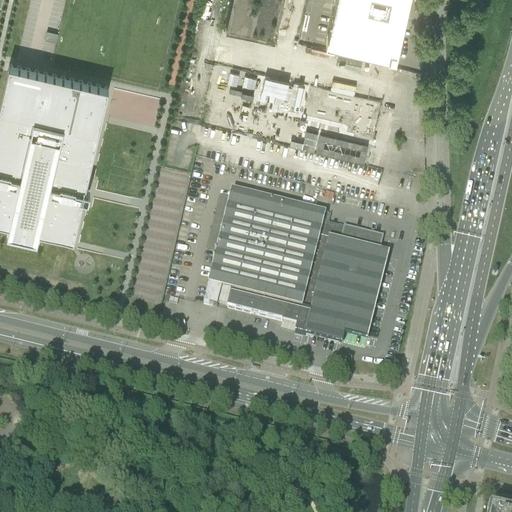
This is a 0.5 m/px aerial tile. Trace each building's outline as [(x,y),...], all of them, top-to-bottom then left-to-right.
[(230,0),(225,23),(274,35),(275,30),(287,33),(294,0),(230,0)] [(335,0),(328,34),(327,34),(325,42),(328,43),(334,44),(387,55),(387,56),(394,57),(395,58),(397,48),(407,0),(335,0)] [(304,32),(305,14),(297,14),(296,32),(304,32)] [(58,37),(46,34),(44,40),(56,43),(58,37)] [(37,238),(38,233),(39,234),(40,231),(73,238),(83,196),(86,197),(86,196),(88,197),(90,189),(89,189),(87,189),(88,188),(85,187),(98,131),(99,125),(100,122),(101,116),(102,113),(103,107),(104,105),(105,99),(105,98),(106,96),(107,89),(108,87),(9,64),(8,65),(8,67),(7,72),(7,73),(6,75),(6,78),(5,81),(5,82),(4,84),(3,90),(2,93),(1,99),(0,102),(0,101),(0,221),(7,223),(6,226),(7,226),(8,226),(7,231),(6,231),(37,238)] [(263,78),(259,100),(264,101),(265,94),(274,96),(273,103),(278,104),(277,109),(287,111),(288,106),(297,109),(303,85),(293,83),(292,87),(287,86),(288,83),(278,81),(269,79),(263,78)] [(140,95),(135,103),(142,107),(142,108),(148,112),(154,102),(140,95)] [(231,192),(205,295),(203,304),(216,308),(221,288),(232,291),(231,295),(230,295),(226,309),(282,322),(283,319),(297,322),(296,326),(304,328),(303,334),(340,343),(344,327),(365,333),(380,270),(375,269),(383,238),(343,228),(341,239),(329,236),(326,231),(330,216),(231,192)]
